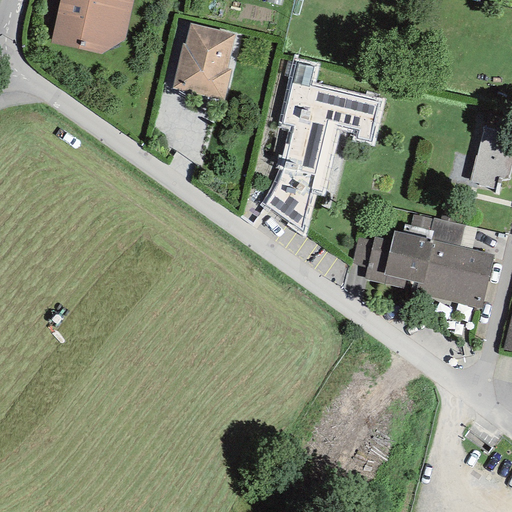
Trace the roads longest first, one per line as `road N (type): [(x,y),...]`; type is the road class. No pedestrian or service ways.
road 1 (residential): [(0,60),(468,394)]
road 2 (residential): [(511,270),(486,372),(468,394)]
